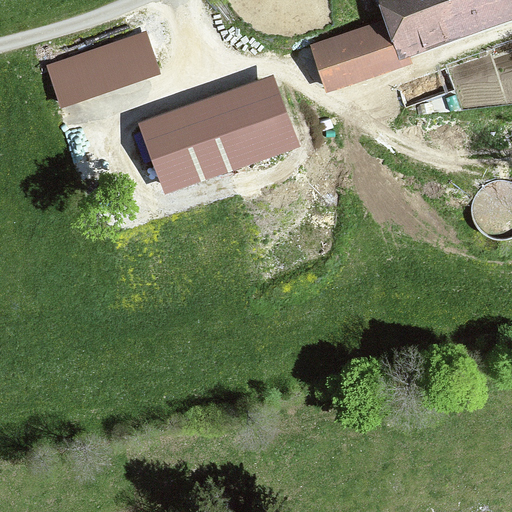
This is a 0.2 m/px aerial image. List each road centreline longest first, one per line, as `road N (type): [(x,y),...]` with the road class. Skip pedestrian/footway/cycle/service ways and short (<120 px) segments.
road 1 (track): [(184,0),(216,48),(303,73),(355,127),(451,161),(511,165)]
road 2 (unclassified): [(0,43),(137,0)]
